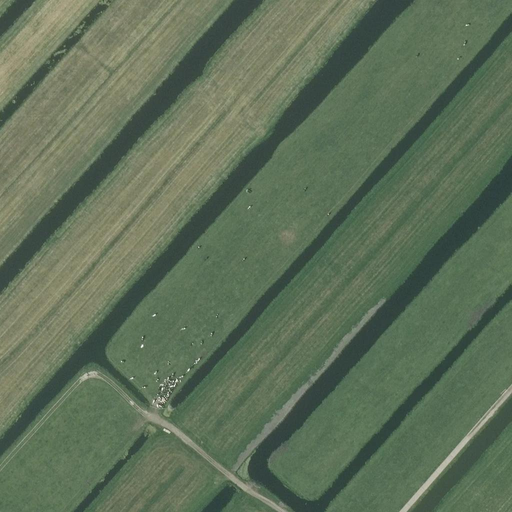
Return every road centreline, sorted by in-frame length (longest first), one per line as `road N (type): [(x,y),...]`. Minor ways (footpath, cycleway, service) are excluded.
road 1 (track): [(279,511),(101,375),(76,382),(0,470)]
road 2 (track): [(403,511),(511,387)]
